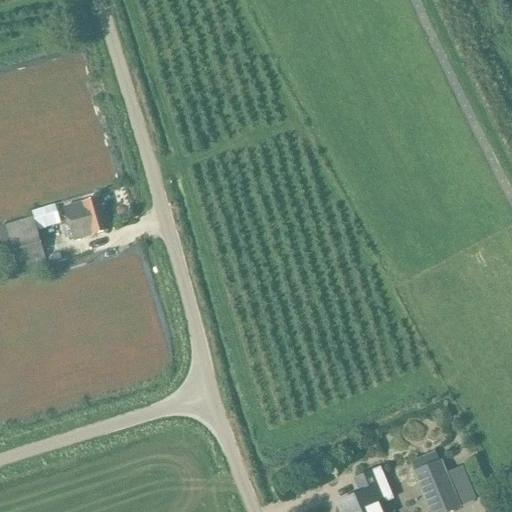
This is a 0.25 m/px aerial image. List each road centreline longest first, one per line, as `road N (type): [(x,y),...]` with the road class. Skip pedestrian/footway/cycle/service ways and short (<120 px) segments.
road 1 (unclassified): [(209,395),(98,0)]
road 2 (unclassified): [(0,461),(209,395)]
road 3 (unclassified): [(253,511),(209,395)]
